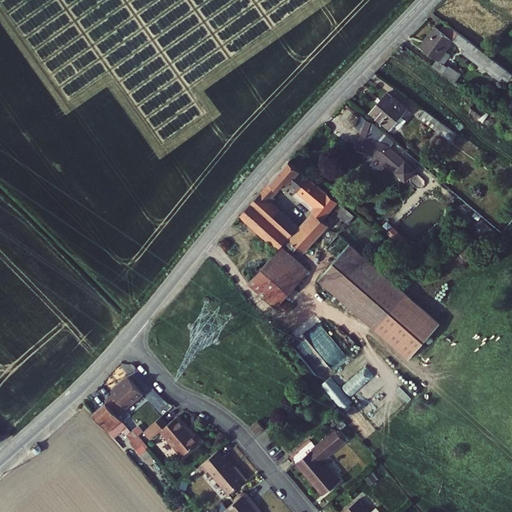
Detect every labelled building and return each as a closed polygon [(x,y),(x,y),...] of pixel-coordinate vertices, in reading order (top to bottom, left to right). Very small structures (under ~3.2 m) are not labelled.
[(450,24),(445,31),(459,41),(464,34),(450,24)] [(445,31),(441,28),(426,48),(445,61),(440,67),(452,76),(457,70),(454,68),(468,49),(493,67),(499,59),(464,34),(459,41),(445,31)] [(411,109),(392,95),(377,115),(396,129),(405,118),(411,109)] [(416,113),(411,109),(405,118),(410,121),(416,113)] [(430,111),(426,117),(462,144),(467,137),(430,111)] [(385,158),(413,180),(422,170),(396,149),(401,143),(378,124),(367,152),(385,158)] [(296,163),(278,184),(286,190),(288,189),(294,194),(299,188),(323,209),(318,214),(321,217),(310,230),(279,204),(284,199),(281,196),(274,189),(251,215),(290,249),(295,253),(298,250),(302,254),(306,249),(312,255),(336,227),(330,221),(345,204),(334,195),(332,198),(324,191),(326,188),(296,163)] [(278,184),(274,189),(281,196),(286,190),(278,184)] [(490,193),(480,204),(488,211),(497,200),(490,193)] [(355,225),(361,218),(351,210),(345,217),(355,225)] [(449,326),(358,247),(327,281),(419,361),(449,326)] [(286,310),(318,273),(295,253),(290,249),(258,286),(286,310)] [(345,414),(356,407),(333,374),(323,381),(345,414)] [(121,416),(146,395),(131,378),(114,392),(115,394),(108,401),(109,403),(121,416)] [(96,414),(111,432),(121,424),(123,426),(123,429),(130,437),(135,433),(121,416),(109,403),(96,414)] [(169,419),(153,434),(159,442),(169,433),(191,458),(209,443),(201,434),(200,435),(185,418),(176,427),(169,419)] [(266,423),(258,429),(265,436),(272,430),(266,423)] [(135,433),(130,437),(135,443),(140,439),(135,433)] [(324,449),(304,466),(331,498),(347,484),(330,463),(353,444),(344,433),(324,449)] [(317,442),(298,458),(304,466),(324,449),(317,442)] [(37,449),(41,455),(47,449),(43,444),(37,449)] [(246,471),(244,473),(226,452),(204,470),(207,474),(211,471),(214,473),(216,471),(236,496),(254,480),(246,471)] [(264,511),(256,502),(258,501),(253,494),(234,511),(264,511)] [(382,511),(381,511),(371,511),(365,503),(354,511),(382,511)]
